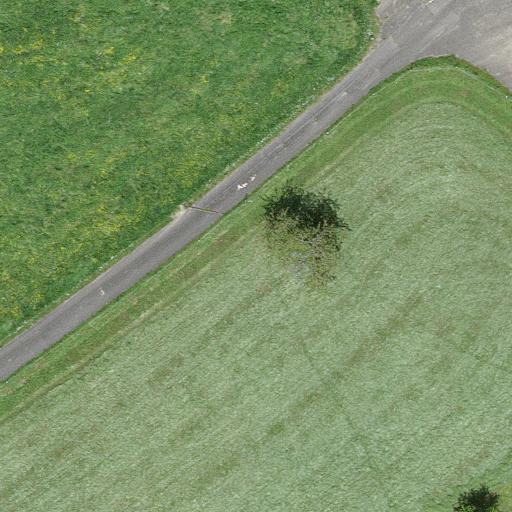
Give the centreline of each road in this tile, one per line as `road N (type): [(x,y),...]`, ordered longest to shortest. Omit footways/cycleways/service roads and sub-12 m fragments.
road 1 (track): [(0,366),(358,82),(440,0)]
road 2 (track): [(511,91),(397,0)]
